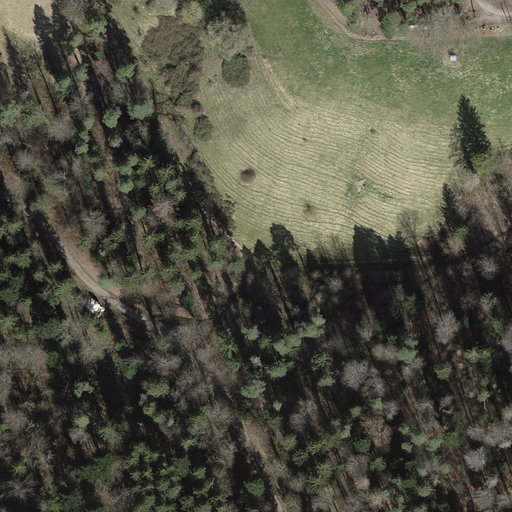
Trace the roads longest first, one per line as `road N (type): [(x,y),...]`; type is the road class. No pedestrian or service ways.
road 1 (track): [(0,194),(35,208),(95,284),(186,348),(230,401),(285,511)]
road 2 (track): [(167,335),(210,324),(230,308),(245,289),(249,258)]
